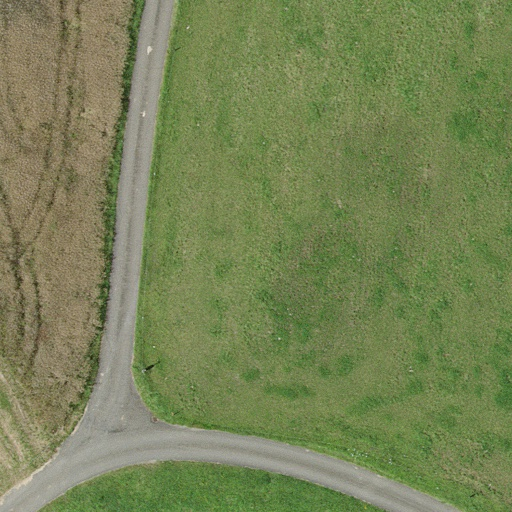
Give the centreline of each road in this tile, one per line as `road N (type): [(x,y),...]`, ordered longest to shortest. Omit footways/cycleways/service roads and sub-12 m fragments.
road 1 (track): [(165,0),(119,370),(125,452),(16,511)]
road 2 (track): [(125,452),(225,451),(331,475),(425,511)]
